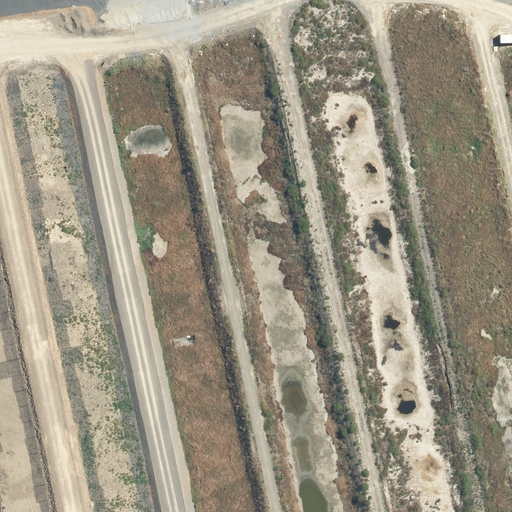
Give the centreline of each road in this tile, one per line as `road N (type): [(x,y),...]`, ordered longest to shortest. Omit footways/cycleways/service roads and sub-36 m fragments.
road 1 (track): [(484,511),(382,0)]
road 2 (track): [(378,511),(279,0)]
road 3 (track): [(272,511),(175,17)]
road 4 (track): [(172,511),(79,31)]
road 5 (track): [(0,161),(75,511)]
road 6 (track): [(0,41),(245,0)]
road 7 (track): [(483,0),(511,140)]
